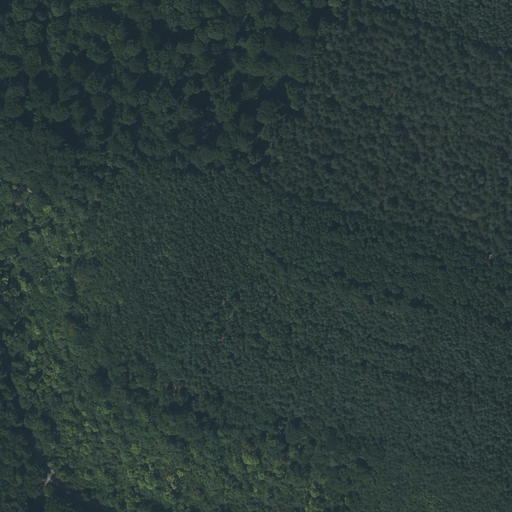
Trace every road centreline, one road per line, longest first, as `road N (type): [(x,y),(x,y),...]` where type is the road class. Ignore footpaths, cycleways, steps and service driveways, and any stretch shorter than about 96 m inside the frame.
road 1 (track): [(511,261),(281,188)]
road 2 (tertiary): [(0,344),(36,458),(61,487),(109,511)]
